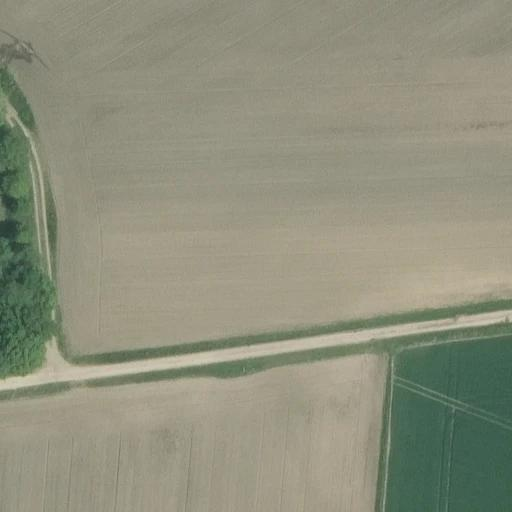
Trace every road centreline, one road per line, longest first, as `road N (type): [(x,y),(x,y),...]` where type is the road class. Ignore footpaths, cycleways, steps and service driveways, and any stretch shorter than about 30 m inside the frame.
road 1 (track): [(511,317),(18,381)]
road 2 (track): [(0,131),(30,192),(33,251),(18,381)]
